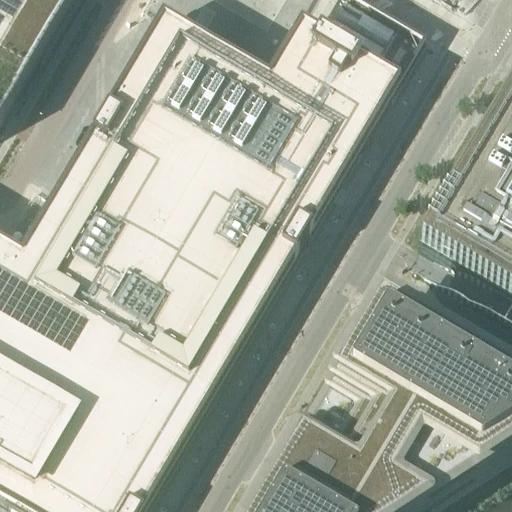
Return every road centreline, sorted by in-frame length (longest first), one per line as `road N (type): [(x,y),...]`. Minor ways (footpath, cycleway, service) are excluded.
road 1 (unclassified): [(479,53),(207,511)]
road 2 (unclassified): [(123,0),(0,200)]
